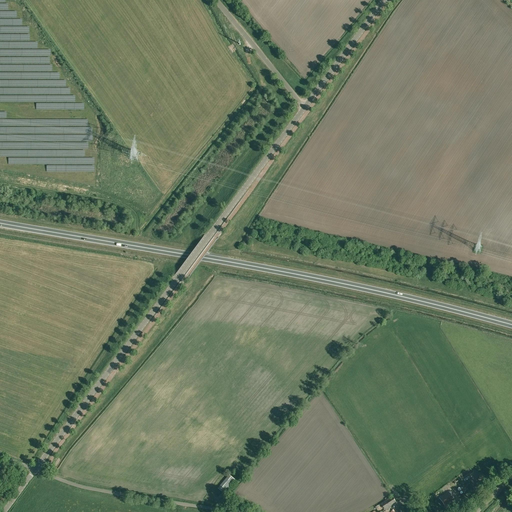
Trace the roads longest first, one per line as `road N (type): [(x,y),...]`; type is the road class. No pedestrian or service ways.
road 1 (trunk): [(0,223),(332,282),(511,326)]
road 2 (unclassified): [(33,471),(304,107)]
road 3 (unclassified): [(229,511),(90,490),(33,471)]
road 4 (unclassified): [(304,107),(216,0)]
road 5 (unclassified): [(304,107),(383,0)]
